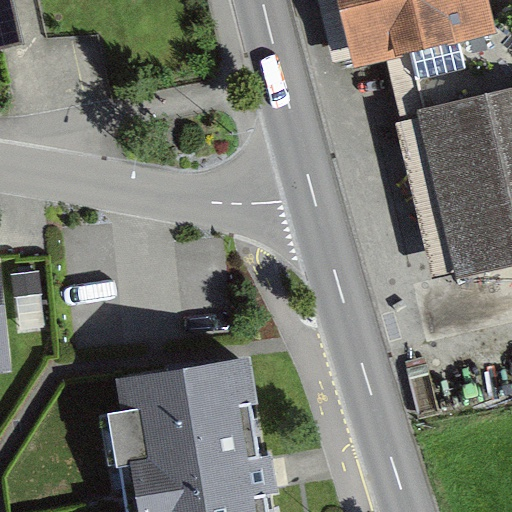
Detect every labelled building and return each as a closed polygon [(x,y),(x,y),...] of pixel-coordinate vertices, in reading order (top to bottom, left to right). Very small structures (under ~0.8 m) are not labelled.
[(0,0),(0,26),(19,22),(14,0),(0,0)] [(329,0),(341,53),(358,49),(347,0),(329,0)] [(499,0),(358,0),(374,67),(508,37),(499,0)] [(511,95),(431,114),(469,278),(511,268),(511,95)] [(278,511),(252,347),(116,369),(139,511),(278,511)]
